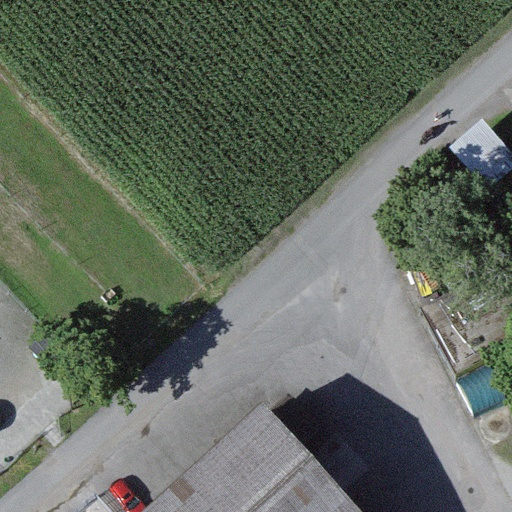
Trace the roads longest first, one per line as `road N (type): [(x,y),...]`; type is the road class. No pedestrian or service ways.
road 1 (unclassified): [(17,511),(511,63)]
road 2 (unknown): [(453,511),(275,277)]
